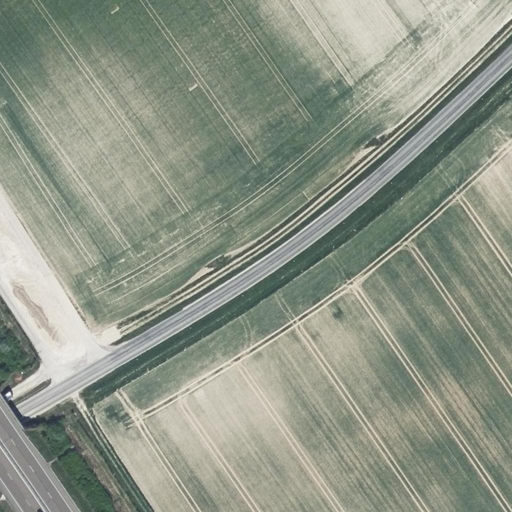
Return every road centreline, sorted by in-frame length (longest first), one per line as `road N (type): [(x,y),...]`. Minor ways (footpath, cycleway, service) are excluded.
road 1 (secondary): [(0,427),(298,248),(511,57)]
road 2 (track): [(511,24),(274,236),(54,369)]
road 3 (track): [(91,348),(0,202)]
road 4 (track): [(54,369),(145,511)]
